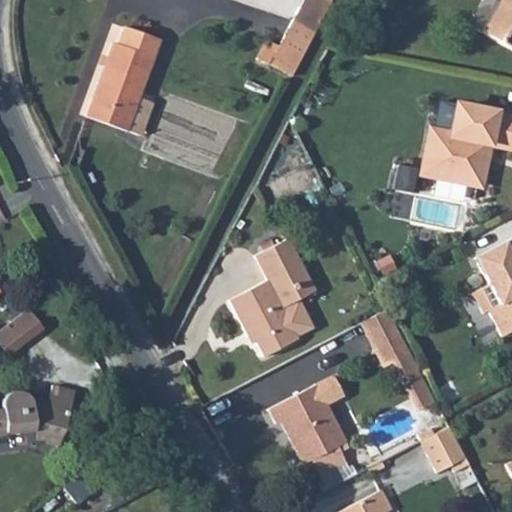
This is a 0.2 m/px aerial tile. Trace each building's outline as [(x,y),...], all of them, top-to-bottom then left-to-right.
[(328,0),(301,0),(268,65),(289,76),(328,0)] [(511,0),(500,0),(482,31),(511,48),(511,0)] [(118,44),(113,43),(86,116),(125,130),(158,40),(124,28),(118,44)] [(495,110),(455,102),(438,98),(432,128),(429,127),(421,170),(482,182),(489,143),(511,147),(511,118),(494,115),(495,110)] [(511,236),(475,256),(498,298),(486,306),(500,333),(511,327),(511,236)] [(288,289),(305,280),(283,239),(251,257),(263,281),(226,301),(244,338),(248,336),(260,356),(292,337),(291,334),(308,327),(295,300),(288,289)] [(311,292),(305,280),(288,289),(295,300),(311,292)] [(385,307),(359,321),(381,365),(394,358),(408,351),(385,307)] [(45,328),(31,308),(10,325),(24,345),(45,328)] [(10,325),(0,332),(0,342),(10,355),(24,345),(10,325)] [(408,351),(394,358),(412,392),(425,385),(408,351)] [(326,376),(265,407),(273,422),(277,420),(298,462),(306,458),(313,471),(340,458),(333,445),(341,441),(320,398),(337,389),(331,377),(326,376)] [(75,390),(51,386),(48,400),(30,403),(24,396),(17,396),(11,397),(3,407),(0,407),(0,432),(35,429),(36,440),(59,446),(75,390)] [(446,424),(417,439),(434,469),(462,455),(446,424)] [(511,457),(502,463),(511,481),(511,457)] [(378,511),(393,504),(383,484),(332,511),(378,511)]
